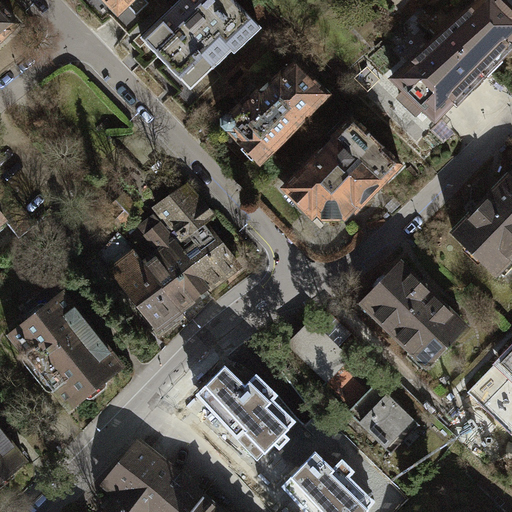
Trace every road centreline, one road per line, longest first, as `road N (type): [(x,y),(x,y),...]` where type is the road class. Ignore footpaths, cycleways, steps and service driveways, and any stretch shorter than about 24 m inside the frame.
road 1 (residential): [(41,511),(229,326),(308,283)]
road 2 (residential): [(308,283),(74,33)]
road 3 (residential): [(308,283),(387,239),(511,118)]
